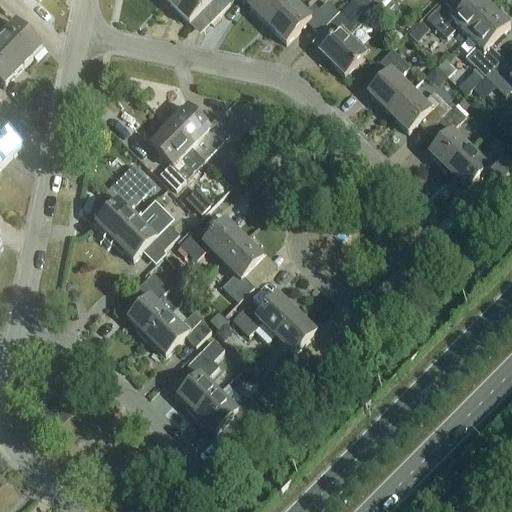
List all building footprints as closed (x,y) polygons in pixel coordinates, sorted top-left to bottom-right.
[(160,0),(171,10),(180,0),(160,0)] [(222,0),(180,0),(171,10),(190,29),(192,27),(194,30),(204,20),(212,28),(231,9),(222,0)] [(260,0),(249,12),(268,30),(293,5),(288,0),(260,0)] [(390,1),(389,0),(366,0),(379,13),(390,1)] [(459,33),(468,42),(495,15),(479,0),(478,0),(464,14),(451,1),(428,24),(448,44),(459,33)] [(328,30),(338,39),(319,57),(345,83),(368,60),(350,42),(371,20),(354,4),(328,30)] [(293,5),(268,30),(287,49),(308,28),(319,38),(340,17),(329,6),(320,15),(314,9),(306,17),(293,5)] [(390,6),(382,14),(389,21),(397,13),(390,6)] [(468,101),(486,83),(504,64),(491,51),(511,31),(495,15),(468,42),(478,51),(466,63),(481,77),(462,96),(468,101)] [(17,27),(0,43),(0,47),(24,72),(43,53),(17,27)] [(386,41),(395,49),(403,41),(395,32),(386,41)] [(24,72),(0,47),(0,85),(6,91),(24,72)] [(370,99),(390,119),(413,96),(401,84),(412,73),(394,55),(370,79),(380,89),(370,99)] [(446,64),(438,72),(448,82),(456,74),(446,64)] [(511,96),(511,72),(504,64),(486,83),(506,102),(511,96)] [(430,138),(431,137),(453,114),(436,97),(425,108),(413,96),(390,119),(411,139),(420,129),(430,138)] [(431,159),(450,178),(473,155),(454,136),(468,123),(456,111),(453,114),(431,137),(442,148),(431,159)] [(177,121),(169,129),(202,161),(214,149),(219,153),(235,137),(219,122),(209,132),(188,112),(178,122),(177,121)] [(0,128),(0,166),(4,170),(23,151),(0,128)] [(202,161),(169,129),(159,139),(161,140),(151,150),(171,170),(161,180),(177,196),(193,180),(188,175),(202,161)] [(473,155),(450,178),(458,186),(456,188),(456,192),(463,200),(468,200),(481,186),(491,197),(511,175),(511,167),(505,161),(492,174),(473,155)] [(238,165),(233,171),(243,181),(249,175),(254,169),(244,159),(238,165)] [(105,240),(115,250),(139,225),(125,212),(150,187),(134,171),(106,199),(117,209),(96,229),(106,239),(105,240)] [(203,190),(191,200),(206,217),(218,206),(203,190)] [(180,241),(164,225),(152,213),(139,225),(115,250),(123,258),(124,257),(134,267),(154,246),(165,256),(180,241)] [(210,254),(223,267),(247,243),(238,234),(237,235),(227,225),(207,246),(197,235),(181,251),(197,267),(210,254)] [(247,243),(223,267),(236,280),(223,293),(239,309),(255,293),(245,283),(265,263),(255,253),(256,251),(247,243)] [(137,336),(146,345),(170,320),(157,307),(170,295),(154,279),(138,294),(149,304),(129,325),(138,335),(137,336)] [(262,329),(276,342),(300,318),(291,309),(290,310),(280,300),(260,320),(249,310),(234,326),(250,342),(262,329)] [(218,335),(224,329),(228,326),(219,317),(210,326),(218,335)] [(197,352),(212,337),(193,318),(181,331),(170,320),(146,345),(155,354),(156,352),(166,363),(186,342),(197,352)] [(300,318),(276,342),(289,355),(276,368),(292,384),(307,368),(297,358),(317,338),(308,328),(309,326),(300,318)] [(224,329),(218,335),(215,337),(224,347),(233,338),(224,329)] [(186,414),(195,423),(220,398),(207,385),(220,372),(213,366),(224,355),(215,345),(188,372),(198,382),(178,403),(187,413),(186,414)] [(220,398),(195,423),(204,432),(205,430),(216,440),(236,420),(246,430),(262,414),(246,398),(233,411),(220,398)]
